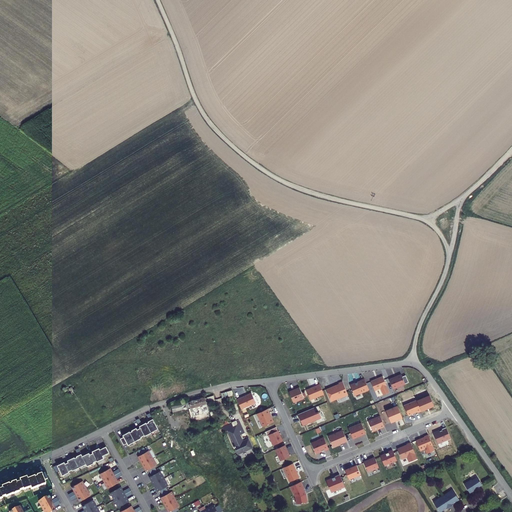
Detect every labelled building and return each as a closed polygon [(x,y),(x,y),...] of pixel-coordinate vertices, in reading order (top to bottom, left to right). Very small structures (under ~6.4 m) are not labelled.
[(393,389),(408,383),(405,375),(402,377),(401,375),(393,378),(393,377),(389,379),(393,389)] [(389,393),(383,376),(379,378),(376,380),(376,379),(371,381),(374,391),(380,388),(383,395),(389,393)] [(369,390),(364,379),(360,380),(361,381),(350,385),(354,396),(369,390)] [(331,387),(326,390),(331,401),(339,398),(340,398),(348,395),(342,382),(338,383),(339,385),(332,388),(331,387)] [(324,395),(320,385),(306,390),(310,401),(324,395)] [(304,399),(299,388),(296,390),(289,393),(293,403),(304,399)] [(251,394),(237,400),(241,410),(256,403),(251,394)] [(209,402),(207,397),(205,398),(205,396),(189,401),(185,402),(187,408),(189,407),(191,415),(201,412),(202,413),(208,412),(207,409),(208,408),(206,402),(209,402)] [(417,402),(421,411),(434,406),(430,396),(417,402)] [(417,413),(421,412),(421,411),(417,402),(417,401),(404,406),(408,416),(417,412),(417,413)] [(398,420),(402,418),(398,407),(386,411),(391,423),(395,421),(398,420)] [(316,413),(313,408),(298,414),(302,426),(321,418),(318,412),(316,413)] [(267,409),(257,413),(263,427),(273,422),(271,417),(270,417),(269,414),(267,409)] [(380,429),(384,427),(380,416),(368,421),(372,431),(380,428),(380,429)] [(146,422),(146,423),(151,432),(158,428),(153,418),(148,421),(146,422)] [(140,427),(143,433),(144,435),(151,432),(146,423),(146,422),(139,425),(140,427)] [(232,425),(221,430),(225,429),(227,429),(228,431),(230,436),(232,435),(235,443),(234,444),(239,453),(253,447),(248,436),(243,439),(241,434),(243,433),(238,423),(235,424),(235,423),(232,425)] [(353,439),(365,434),(361,424),(349,429),(353,439)] [(130,431),(129,432),(134,441),(141,437),(141,436),(144,435),(143,433),(140,427),(137,429),(136,427),(131,430),(132,430),(130,431),(129,431),(130,431)] [(433,434),(438,444),(451,439),(446,428),(442,430),(442,431),(440,432),(439,431),(433,434)] [(272,446),(283,441),(278,430),(268,435),(272,446)] [(123,436),(120,438),(123,444),(127,442),(128,444),(134,441),(129,432),(130,431),(129,431),(122,434),(123,436)] [(333,448),(347,442),(342,431),(328,437),(333,448)] [(424,438),(416,441),(420,452),(425,450),(427,454),(435,451),(428,435),(424,437),(424,438)] [(324,451),(328,450),(324,438),(317,440),(317,441),(311,443),(315,453),(324,450),(324,451)] [(417,459),(410,443),(406,445),(407,446),(397,449),(401,460),(407,458),(409,463),(417,459)] [(289,457),(284,445),(275,449),(280,461),(289,457)] [(93,452),(96,458),(96,459),(97,461),(104,457),(102,455),(109,452),(106,446),(100,449),(99,447),(92,451),(93,452)] [(140,454),(138,455),(142,463),(152,457),(148,450),(146,451),(143,447),(138,450),(140,454)] [(397,461),(392,450),(388,452),(388,453),(380,456),(384,466),(397,461)] [(82,455),(82,456),(86,464),(87,466),(94,462),(93,461),(96,460),(97,461),(96,459),(96,458),(93,452),(92,451),(93,452),(90,454),(89,452),(82,455)] [(74,457),(79,467),(86,464),(82,456),(82,455),(81,453),(76,456),(74,457)] [(65,463),(68,469),(68,471),(71,469),(72,470),(79,467),(74,457),(67,460),(68,462),(65,463)] [(152,457),(142,463),(146,470),(148,469),(150,472),(155,469),(154,466),(156,464),(152,457)] [(378,468),(374,458),(364,462),(368,472),(378,468)] [(64,461),(57,465),(60,470),(62,475),(69,472),(68,471),(68,469),(65,463),(64,461)] [(299,478),(293,463),(282,468),(289,482),(299,478)] [(360,475),(356,466),(345,470),(349,480),(360,475)] [(110,467),(100,473),(104,480),(114,475),(120,471),(118,468),(112,472),(110,467)] [(152,475),(149,476),(153,483),(163,478),(159,470),(157,472),(155,469),(150,472),(152,475)] [(114,475),(104,480),(108,487),(118,482),(115,478),(122,474),(120,471),(114,475)] [(34,477),(38,487),(45,484),(44,480),(41,474),(36,476),(36,477),(34,477)] [(344,487),(339,475),(334,477),(331,479),(332,479),(326,481),(331,493),(344,487)] [(20,482),(22,488),(23,490),(23,491),(30,488),(27,479),(26,477),(19,480),(20,482)] [(27,479),(30,488),(31,490),(38,487),(34,477),(27,479)] [(163,478),(153,483),(157,490),(160,489),(161,492),(167,489),(165,486),(167,485),(163,478)] [(464,485),(469,493),(470,494),(473,492),(473,491),(481,486),(477,478),(472,481),(471,480),(464,485)] [(82,480),(72,486),(74,491),(68,494),(70,497),(76,494),(86,488),(82,480)] [(9,485),(13,495),(20,492),(19,491),(23,490),(22,488),(20,482),(16,483),(16,481),(11,483),(11,484),(9,485)] [(300,482),(289,487),(292,492),(295,497),(296,504),(307,502),(305,494),(303,489),(303,488),(300,482)] [(2,489),(0,489),(0,492),(1,496),(2,498),(5,496),(5,497),(13,495),(9,485),(9,484),(1,487),(2,489)] [(120,486),(110,492),(114,499),(124,493),(130,490),(129,487),(123,491),(120,486)] [(86,488),(76,494),(70,497),(71,500),(77,497),(80,501),(90,495),(86,488)] [(163,495),(161,496),(165,504),(175,498),(171,491),(168,492),(167,489),(161,492),(163,495)] [(124,493),(114,499),(118,506),(128,501),(126,497),(132,493),(130,490),(124,493)] [(442,497),(449,508),(451,507),(452,505),(458,500),(453,491),(449,494),(448,493),(442,497)] [(48,496),(38,501),(42,509),(52,503),(58,500),(57,497),(51,500),(48,496)] [(449,508),(442,497),(436,500),(437,501),(433,504),(438,511),(440,511),(445,509),(446,510),(449,508)] [(175,498),(165,504),(169,511),(171,510),(172,511),(173,511),(178,510),(177,507),(179,505),(175,498)] [(92,499),(82,505),(85,509),(79,511),(86,511),(96,507),(92,499)] [(52,503),(42,509),(44,511),(53,511),(56,510),(54,506),(60,503),(58,500),(52,503)]
